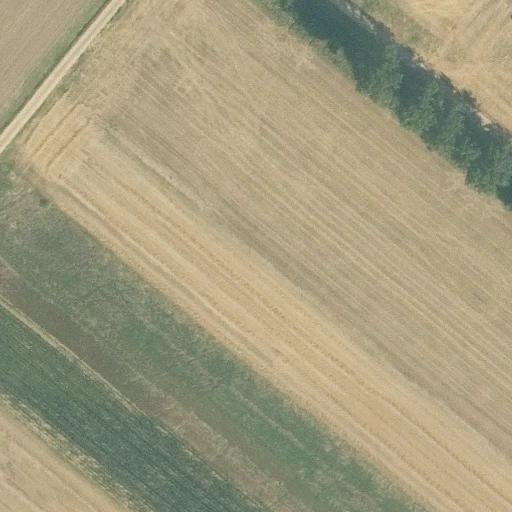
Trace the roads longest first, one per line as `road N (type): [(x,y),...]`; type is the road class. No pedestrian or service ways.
road 1 (track): [(337,0),(511,144)]
road 2 (track): [(106,0),(0,128)]
